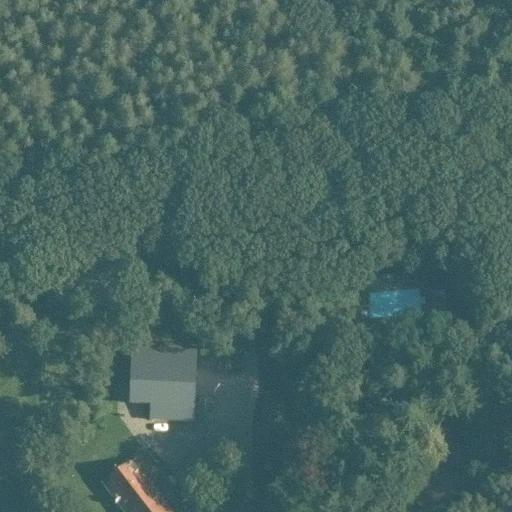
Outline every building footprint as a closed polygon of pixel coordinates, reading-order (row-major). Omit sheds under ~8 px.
[(437,273),(430,273),(437,327),(467,323),(466,306),(474,305),(473,295),(479,295),(477,275),(462,276),(461,258),(435,261),(437,273)] [(425,317),(425,276),(372,276),(372,317),(425,317)] [(133,347),(130,403),(154,404),(153,420),(193,422),(196,354),(150,352),(150,348),(133,347)] [(364,401),(350,423),(378,442),(392,420),(364,401)] [(146,452),(102,486),(121,511),(190,511),(191,511),(146,452)]
